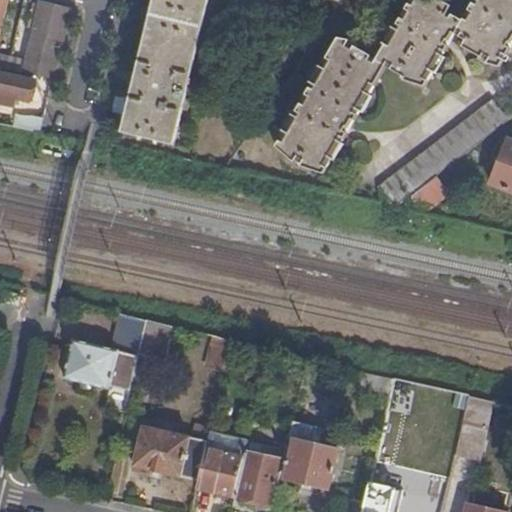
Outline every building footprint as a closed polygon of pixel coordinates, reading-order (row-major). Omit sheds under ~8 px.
[(0,0),(0,67),(54,80),(71,9),(41,2),(41,4),(34,3),(28,29),(34,30),(26,63),(0,58),(0,31),(7,0),(0,0)] [(209,0),(153,0),(122,132),(175,145),(209,0)] [(511,0),(475,0),(463,22),(449,15),(453,7),(440,0),(411,0),(379,59),(350,44),(352,40),(341,39),(279,148),(300,167),(326,176),(387,67),(406,77),(405,81),(426,88),(454,37),(465,43),(462,48),(488,63),(487,66),(500,69),(511,46),(511,0)] [(0,72),(0,67),(0,103),(13,106),(15,98),(29,102),(34,80),(0,72)] [(437,176),(509,120),(493,100),(381,189),(393,205),(401,206),(412,197),(437,176)] [(14,128),(41,133),(44,118),(35,116),(16,116),(14,128)] [(511,140),(509,140),(492,183),(511,190),(511,140)] [(447,190),(437,176),(412,197),(421,209),(427,211),(438,203),(436,200),(447,190)] [(21,292),(8,289),(6,296),(20,299),(21,292)] [(148,321),(120,315),(112,350),(73,341),(65,379),(111,390),(111,388),(131,393),(140,355),(148,321)] [(148,321),(140,355),(167,362),(175,328),(148,321)] [(208,370),(226,373),(233,342),(216,338),(208,370)] [(468,399),(457,449),(474,452),(485,402),(468,399)] [(135,467),(201,482),(208,450),(210,442),(144,427),(135,467)] [(339,450),(295,440),(286,479),(331,490),(339,450)] [(199,489),(236,498),(245,459),(208,450),(201,482),(199,489)] [(236,498),(274,507),(284,462),(246,453),(245,459),(236,498)] [(399,511),(403,494),(371,487),(366,509),(365,511),(399,511)]
